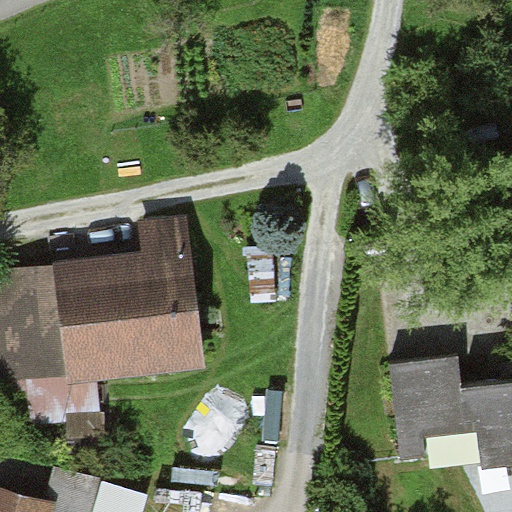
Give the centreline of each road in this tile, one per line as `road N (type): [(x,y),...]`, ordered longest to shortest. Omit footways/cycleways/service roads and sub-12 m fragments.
road 1 (residential): [(289,511),(325,262),(327,163)]
road 2 (residential): [(0,234),(327,163)]
road 3 (residential): [(327,163),(359,144),(387,0)]
